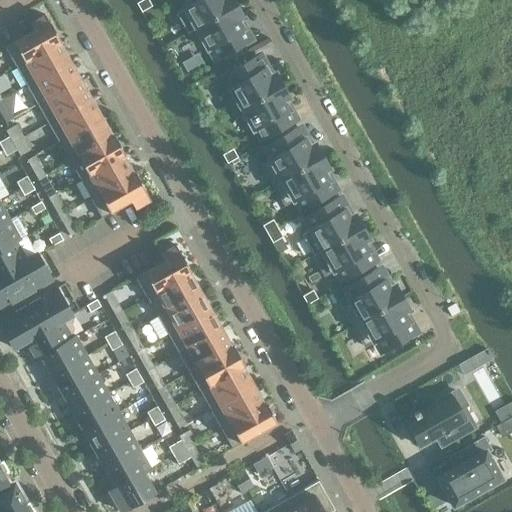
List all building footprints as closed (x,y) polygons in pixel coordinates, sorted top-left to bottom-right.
[(147,0),(141,0),(136,3),(141,12),(151,6),(147,0)] [(175,12),(186,33),(235,5),(232,0),(180,0),(184,7),(175,12)] [(242,18),(235,5),(186,33),(187,34),(195,29),(206,48),(207,48),(214,60),(244,43),(237,31),(242,28),(238,20),(242,18)] [(4,47),(16,67),(60,42),(49,22),(48,22),(44,14),(43,15),(44,15),(29,23),(33,31),(4,47)] [(16,67),(26,85),(69,61),(59,43),(60,42),(16,67)] [(220,93),(232,114),(281,86),(274,73),(269,76),(264,68),(260,71),(253,59),(223,76),(230,88),(220,93)] [(26,85),(37,104),(80,80),(69,61),(26,85)] [(37,104),(48,123),(91,99),(80,80),(37,104)] [(288,98),(281,86),(232,114),(233,115),(241,110),(252,130),(253,129),(260,141),(290,124),(283,112),(288,109),(283,101),(288,98)] [(0,99),(0,113),(5,122),(12,118),(1,99),(0,99)] [(91,99),(48,123),(58,142),(101,117),(91,99)] [(101,117),(58,142),(69,161),(113,135),(111,135),(101,117)] [(5,130),(8,136),(12,143),(23,137),(16,124),(5,130)] [(260,163),(272,184),(321,156),(314,144),(309,147),(304,139),(300,141),(293,129),(263,146),(269,158),(260,163)] [(124,154),(113,135),(69,161),(80,179),(124,154)] [(0,141),(0,146),(1,149),(12,143),(8,136),(0,141)] [(30,149),(23,137),(12,143),(16,150),(19,155),(30,149)] [(12,143),(1,149),(5,156),(16,150),(12,143)] [(237,157),(232,149),(222,155),(227,163),(237,157)] [(124,154),(80,179),(90,198),(134,173),(134,172),(133,173),(123,156),(124,155),(124,154)] [(34,156),(27,160),(37,179),(44,175),(34,156)] [(328,169),(321,156),(272,184),(283,205),(293,200),(299,212),(330,195),(323,182),(328,180),(323,172),(328,169)] [(146,193),(134,173),(90,198),(101,218),(130,201),(134,209),(149,201),(150,201),(145,193),(146,193)] [(44,175),(37,179),(48,198),(55,194),(44,175)] [(26,176),(16,182),(20,189),(30,183),(26,176)] [(20,189),(23,195),(34,189),(30,183),(20,189)] [(55,194),(48,198),(59,217),(66,213),(55,194)] [(300,234),(312,255),(361,227),(354,215),(349,217),(344,209),(340,212),(333,200),(303,217),(310,229),(300,234)] [(41,201),(30,207),(34,214),(44,208),(41,201)] [(0,205),(0,224),(8,220),(0,205)] [(66,213),(59,217),(69,236),(77,232),(66,213)] [(277,228),(272,219),(262,225),(267,234),(277,228)] [(8,220),(0,224),(0,249),(19,239),(8,220)] [(368,239),(361,227),(312,255),(324,275),(333,270),(340,282),(370,265),(363,253),(368,250),(363,242),(368,239)] [(282,236),(277,228),(267,234),(271,242),(282,236)] [(58,233),(48,239),(52,246),(62,240),(58,233)] [(19,239),(0,249),(0,274),(36,254),(35,253),(25,259),(15,242),(19,240),(19,239)] [(135,277),(146,297),(190,272),(174,244),(174,245),(160,254),(164,261),(135,277)] [(0,274),(0,308),(50,280),(36,254),(0,274)] [(350,299),(340,305),(352,325),(401,298),(394,285),(389,288),(384,280),(380,282),(373,270),(343,287),(350,299)] [(146,297),(157,315),(199,291),(189,273),(190,272),(146,297)] [(70,315),(55,289),(0,320),(0,324),(13,347),(70,315)] [(306,304),(317,298),(312,290),(302,296),(306,304)] [(110,291),(103,295),(114,314),(121,310),(110,291)] [(157,315),(167,334),(210,310),(199,291),(157,315)] [(408,310),(401,298),(352,325),(364,346),(373,341),(380,353),(410,336),(403,324),(408,321),(403,313),(408,310)] [(86,305),(90,312),(100,306),(96,299),(86,305)] [(121,310),(114,314),(124,333),(132,329),(121,310)] [(167,334),(178,353),(221,329),(210,310),(167,334)] [(13,347),(13,348),(24,342),(34,360),(74,337),(74,336),(70,339),(60,322),(71,316),(70,315),(13,347)] [(132,329),(124,333),(135,352),(142,348),(132,329)] [(178,353),(189,372),(233,347),(232,346),(231,347),(221,329),(178,353)] [(118,337),(114,330),(103,336),(107,343),(118,337)] [(35,361),(41,357),(52,375),(85,356),(74,337),(34,360),(35,361)] [(107,343),(111,350),(121,344),(118,337),(107,343)] [(189,372),(199,391),(243,366),(233,347),(189,372)] [(142,348),(135,352),(146,371),(153,367),(142,348)] [(85,356),(52,375),(62,394),(96,375),(85,356)] [(199,391),(210,409),(253,385),(243,367),(244,366),(243,366),(199,391)] [(157,390),(164,386),(153,367),(146,371),(157,390)] [(125,374),(129,381),(139,375),(135,368),(125,374)] [(96,375),(62,394),(73,413),(106,394),(96,375)] [(129,381),(132,387),(143,381),(139,375),(129,381)] [(210,409),(221,428),(265,403),(264,402),(263,403),(253,385),(210,409)] [(167,409),(175,404),(164,386),(157,390),(167,409)] [(475,427),(464,407),(458,410),(449,393),(435,400),(437,403),(419,413),(417,411),(412,414),(413,417),(405,421),(408,426),(405,427),(405,428),(413,442),(414,442),(416,441),(419,445),(440,433),(446,444),(475,427)] [(106,394),(73,413),(84,431),(117,412),(106,394)] [(265,403),(221,428),(232,448),(276,423),(265,403)] [(175,404),(167,409),(178,427),(185,423),(175,404)] [(160,413),(156,406),(146,412),(150,419),(160,413)] [(117,412),(84,431),(94,450),(128,431),(117,412)] [(150,419),(154,426),(164,420),(160,413),(150,419)] [(189,429),(178,436),(185,448),(192,444),(196,442),(189,429)] [(128,431),(94,450),(105,469),(138,450),(128,431)] [(300,448),(290,431),(284,435),(293,452),(300,448)] [(437,478),(453,505),(500,479),(485,452),(490,450),(483,438),(461,450),(467,461),(437,478)] [(185,448),(180,440),(168,447),(173,455),(185,448)] [(196,468),(203,464),(192,444),(185,448),(196,468)] [(185,448),(173,455),(178,464),(190,457),(185,448)] [(138,450),(105,469),(115,487),(108,491),(109,492),(149,469),(138,450)] [(0,462),(0,490),(14,482),(14,481),(10,483),(5,473),(8,471),(2,461),(0,462)] [(149,469),(109,492),(120,511),(153,492),(142,474),(149,470),(149,469)] [(253,486),(243,469),(237,473),(247,490),(253,486)] [(247,490),(237,473),(231,476),(240,494),(247,490)] [(288,497),(296,511),(330,511),(335,510),(318,480),(288,497)] [(0,511),(9,511),(29,502),(28,501),(25,502),(14,482),(0,490),(0,511)] [(296,511),(288,497),(261,511),(296,511)] [(29,502),(9,511),(33,511),(34,511),(29,502)] [(191,511),(186,502),(179,505),(183,511),(191,511)]
